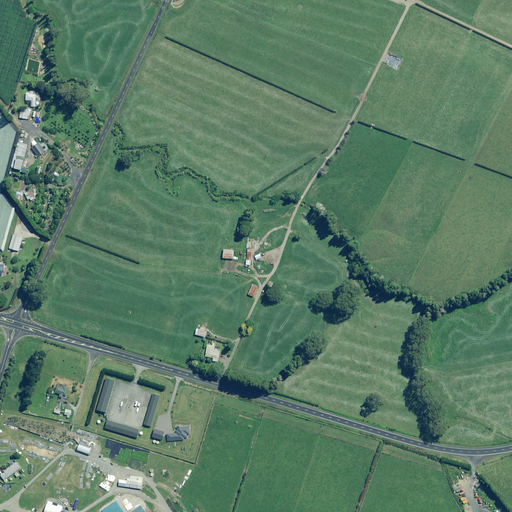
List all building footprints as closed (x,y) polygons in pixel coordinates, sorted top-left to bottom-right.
[(26,100),(26,102),(31,107),(38,107),(39,96),(37,96),(37,95),(33,94),(33,92),(30,91),(30,93),(26,93),(26,100)] [(31,110),(21,108),(20,118),(28,119),(28,116),(30,116),(31,110)] [(32,142),(32,144),(34,146),(31,148),(38,157),(45,152),(39,143),(37,144),(35,140),(32,142)] [(29,145),(20,143),(16,157),(25,159),(29,145)] [(21,171),(24,161),(18,159),(18,160),(17,160),(16,162),(14,169),(21,171)] [(36,198),(31,190),(25,193),(28,200),(30,199),(31,201),(36,198)] [(23,238),(14,235),(9,248),(19,252),(23,238)] [(234,250),(224,249),(223,258),(233,259),(234,250)] [(258,287),(253,285),(248,295),(253,297),(258,287)] [(207,332),(197,329),(195,335),(205,337),(207,332)] [(214,351),(215,344),(213,343),(212,346),(208,345),(205,357),(213,358),(213,361),(218,362),(220,352),(214,351)] [(116,381),(107,379),(97,410),(106,413),(116,381)] [(65,386),(58,384),(55,393),(60,394),(59,397),(62,398),(63,395),(67,396),(69,388),(65,387),(65,386)] [(161,396),(154,394),(144,425),(151,427),(161,396)] [(140,429),(108,420),(105,428),(137,438),(140,429)] [(92,449),(80,445),(78,450),(90,455),(92,449)] [(15,463),(12,460),(9,463),(11,466),(4,471),(5,472),(1,475),(4,480),(21,468),(17,462),(15,463)] [(97,463),(89,461),(85,477),(90,478),(93,466),(96,467),(97,463)] [(166,493),(156,489),(154,494),(164,497),(166,493)]
